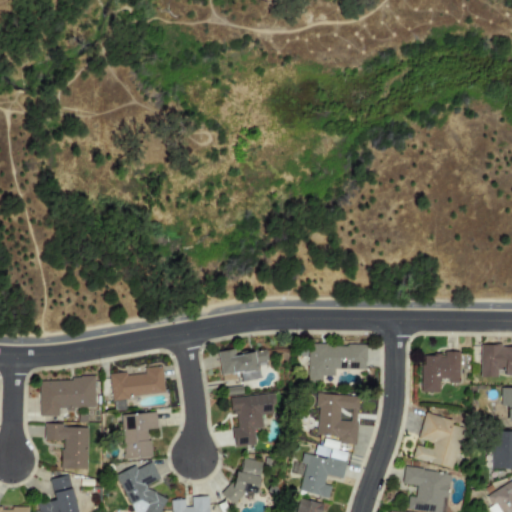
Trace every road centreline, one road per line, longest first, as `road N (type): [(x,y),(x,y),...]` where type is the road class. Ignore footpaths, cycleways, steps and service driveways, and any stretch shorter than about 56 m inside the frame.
road 1 (tertiary): [(0,355),(57,355),(268,319),(511,321)]
road 2 (residential): [(359,511),(391,402),(393,320)]
road 3 (residential): [(181,333),(192,457)]
